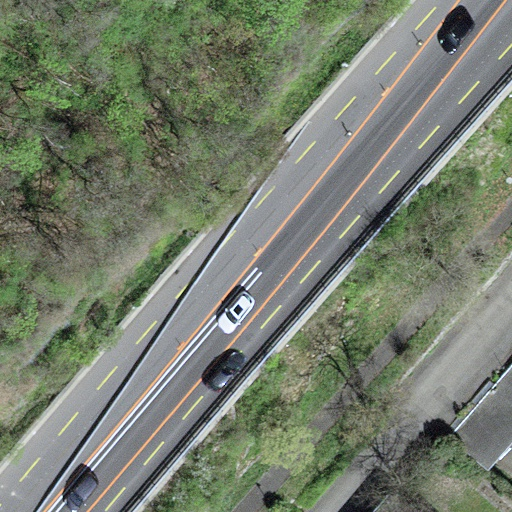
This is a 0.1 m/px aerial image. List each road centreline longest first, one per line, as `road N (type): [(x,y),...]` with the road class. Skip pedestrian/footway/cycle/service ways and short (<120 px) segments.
road 1 (primary): [(504,0),(54,511)]
road 2 (residential): [(337,511),(511,312)]
